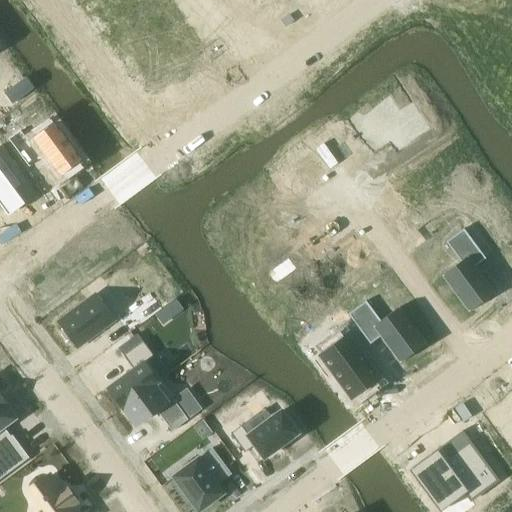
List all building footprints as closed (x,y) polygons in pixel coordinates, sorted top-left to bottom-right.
[(67,0),(60,5),(75,25),(109,0),(67,0)] [(115,0),(109,0),(75,25),(90,46),(129,17),(115,0)] [(153,0),(151,0),(146,5),(153,15),(161,10),(153,0)] [(511,0),(495,0),(477,13),(498,40),(492,45),(502,58),(511,49),(511,0)] [(129,17),(90,46),(105,66),(144,37),(129,17)] [(175,30),(168,35),(175,45),(183,40),(175,30)] [(144,37),(105,66),(120,86),(159,58),(144,37)] [(183,40),(175,45),(183,56),(190,50),(183,40)] [(159,58),(120,86),(136,107),(174,79),(159,58)] [(26,78),(4,94),(13,105),(34,89),(26,78)] [(388,102),(356,126),(374,150),(389,139),(397,150),(426,129),(411,108),(399,116),(388,102)] [(20,130),(7,140),(28,169),(45,156),(61,178),(82,162),(53,123),(32,138),(33,140),(29,143),(20,130)] [(420,173),(404,185),(434,224),(459,205),(437,175),(447,168),(433,149),(413,163),(420,173)] [(0,205),(8,217),(24,205),(14,190),(20,185),(0,157),(0,205)] [(261,186),(223,215),(236,232),(223,241),(239,263),(278,235),(270,224),(282,214),(261,186)] [(484,227),(470,237),(479,249),(486,259),(488,261),(501,252),(511,267),(511,226),(494,240),(484,227)] [(460,263),(442,276),(469,313),(494,294),(475,267),(486,259),(479,249),(464,229),(445,243),(460,263)] [(283,249),(254,271),(268,290),(284,278),(311,314),(340,293),(313,257),(297,268),(283,249)] [(95,295),(58,322),(77,348),(114,321),(95,295)] [(366,301),(347,315),(362,335),(369,345),(380,337),(400,363),(425,345),(399,308),(380,321),(366,301)] [(330,337),(316,347),(321,355),(319,356),(351,400),(379,379),(347,336),(336,344),(330,337)] [(133,370),(108,389),(122,409),(123,409),(123,408),(162,379),(149,361),(154,357),(142,342),(123,356),(133,370)] [(162,379),(123,408),(123,409),(136,426),(156,411),(172,432),(188,420),(172,399),(176,397),(162,379)] [(0,467),(6,475),(29,459),(12,436),(11,437),(3,426),(14,418),(4,405),(6,404),(0,396),(0,467)] [(511,396),(486,415),(511,450),(511,396)] [(240,427),(230,434),(244,453),(254,446),(264,459),(297,434),(281,412),(247,437),(240,427)] [(223,440),(179,472),(204,507),(229,489),(214,469),(234,455),(223,440)] [(442,448),(410,471),(440,511),(465,493),(470,501),(497,481),(469,443),(449,457),(442,448)] [(49,476),(29,491),(40,507),(35,511),(36,511),(67,511),(77,504),(75,502),(67,491),(66,489),(61,492),(49,476)]
